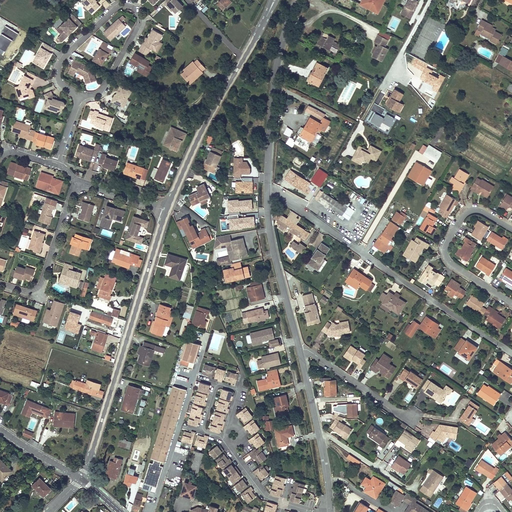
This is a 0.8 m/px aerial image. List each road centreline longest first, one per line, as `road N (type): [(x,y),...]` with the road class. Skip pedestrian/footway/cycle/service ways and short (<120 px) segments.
road 1 (residential): [(267,187),(511,353)]
road 2 (residential): [(81,478),(165,210)]
road 3 (residential): [(77,94),(100,90),(138,21),(129,5),(114,9),(63,57),(57,73),(66,87)]
road 4 (residential): [(165,210),(274,0)]
road 5 (residential): [(267,187),(277,64),(296,0)]
road 6 (residential): [(511,229),(474,210),(445,243),(455,269),(511,305)]
road 7 (residential): [(299,350),(273,253),(267,187)]
road 8 (residential): [(330,511),(299,350)]
road 9 (residential): [(0,282),(35,289),(75,182)]
road 10 (residential): [(299,350),(412,419)]
